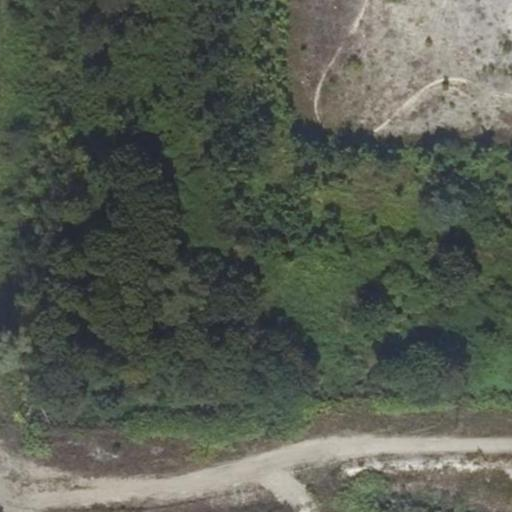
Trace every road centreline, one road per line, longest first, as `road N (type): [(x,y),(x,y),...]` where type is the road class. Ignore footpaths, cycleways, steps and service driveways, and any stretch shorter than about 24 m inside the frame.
road 1 (track): [(322,452),(238,485),(21,509),(0,499)]
road 2 (track): [(322,452),(369,443),(511,449)]
